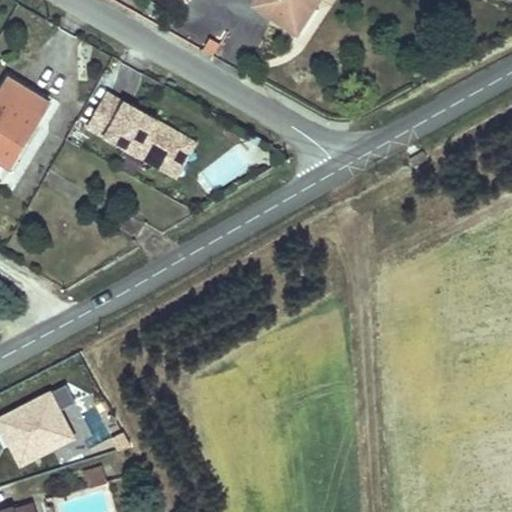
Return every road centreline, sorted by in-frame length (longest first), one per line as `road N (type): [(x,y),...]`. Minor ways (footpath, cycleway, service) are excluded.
road 1 (tertiary): [(0,357),(337,169)]
road 2 (track): [(376,511),(357,256),(337,169)]
road 3 (residential): [(337,169),(319,143),(291,125),(69,0)]
road 4 (tertiary): [(337,169),(511,72)]
